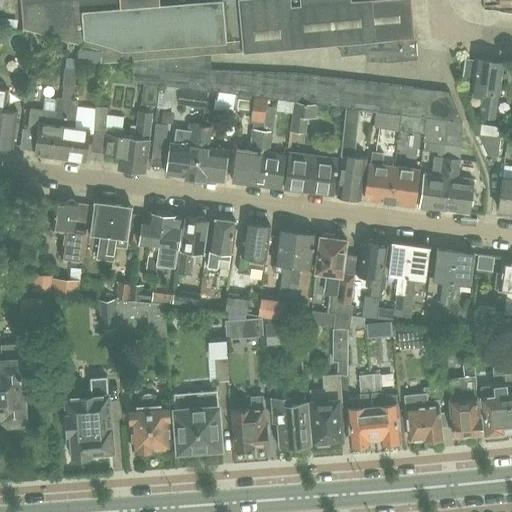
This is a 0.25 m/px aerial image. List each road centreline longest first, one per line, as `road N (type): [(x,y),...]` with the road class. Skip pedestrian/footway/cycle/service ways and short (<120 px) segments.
road 1 (residential): [(511,234),(0,166)]
road 2 (secondary): [(104,511),(511,479)]
